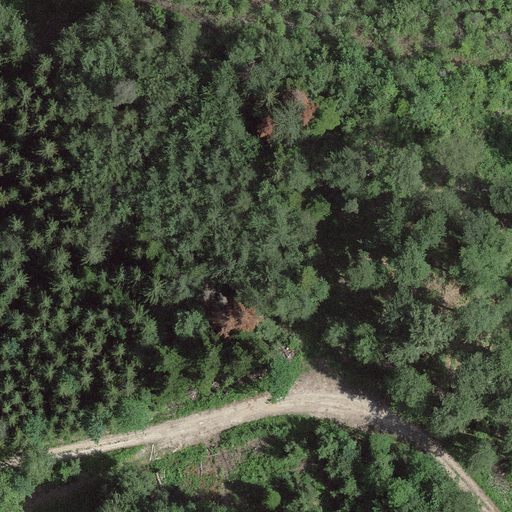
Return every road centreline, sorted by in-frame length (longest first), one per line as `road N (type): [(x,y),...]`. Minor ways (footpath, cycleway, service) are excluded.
road 1 (track): [(492,511),(427,441),(397,421),(338,402),(252,409),(0,471)]
road 2 (track): [(37,511),(182,444),(211,419)]
